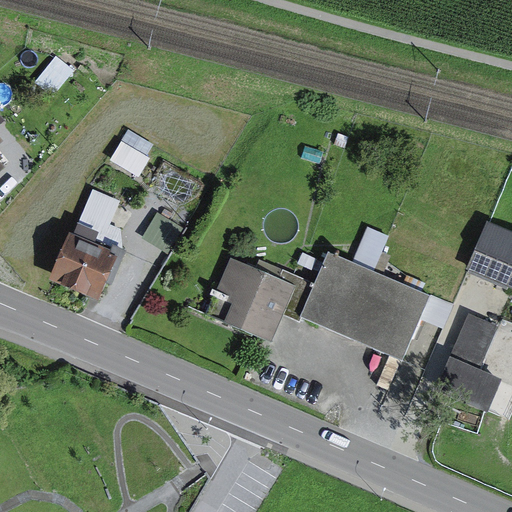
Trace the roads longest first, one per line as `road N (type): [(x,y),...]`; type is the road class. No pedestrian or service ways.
road 1 (primary): [(262,414),(0,304)]
road 2 (track): [(511,68),(262,0)]
road 3 (primary): [(486,511),(262,414)]
